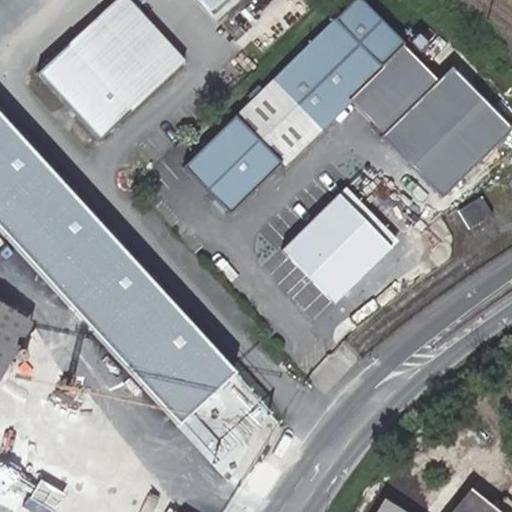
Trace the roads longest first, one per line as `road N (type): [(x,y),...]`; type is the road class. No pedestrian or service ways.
road 1 (unknown): [(344,438),(258,363),(97,189)]
road 2 (tertiary): [(293,511),(390,387),(511,292)]
road 3 (unknown): [(97,189),(197,88),(200,42),(179,0)]
road 4 (unknown): [(97,189),(0,69)]
